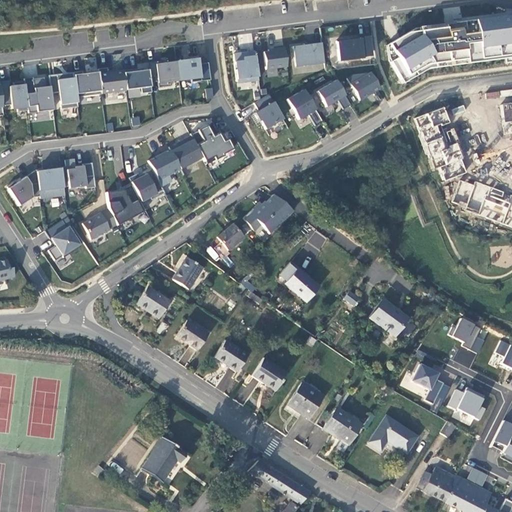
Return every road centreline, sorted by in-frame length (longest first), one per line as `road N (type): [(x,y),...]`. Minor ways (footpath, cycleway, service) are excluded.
road 1 (residential): [(511,78),(437,88),(291,168),(266,170)]
road 2 (residential): [(266,170),(66,318)]
road 3 (residential): [(225,108),(183,111),(138,133),(28,147),(0,164)]
road 4 (residential): [(435,0),(208,30)]
road 5 (secondary): [(66,318),(251,432)]
road 6 (residential): [(208,30),(0,59)]
road 7 (secondary): [(251,432),(381,511)]
